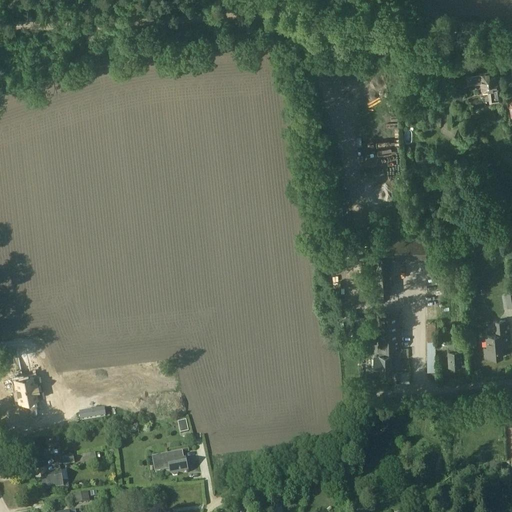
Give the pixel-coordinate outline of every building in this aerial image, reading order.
[(482,73),(466,75),(467,86),(480,84),(481,90),(482,90),(489,89),(491,101),(500,100),(498,88),(497,80),(495,80),(494,72),(488,72),(487,71),(484,72),(483,73),(482,73)] [(456,130),(447,145),(461,153),(470,137),(456,130)] [(384,194),(384,202),(395,202),(395,194),(384,194)] [(376,256),(374,256),(376,298),(388,298),(386,259),(386,256),(376,256)] [(399,313),(378,314),(379,350),(392,349),(400,349),(399,313)] [(488,348),(485,348),(485,358),(503,357),(501,343),(508,342),(506,326),(506,321),(496,321),(496,327),(497,335),(487,336),(488,348)] [(376,324),(366,324),(366,343),(376,343),(376,324)] [(435,331),(427,331),(427,355),(435,355),(435,331)] [(444,339),(438,339),(438,348),(448,347),(448,351),(448,352),(449,367),(462,366),(461,351),(460,341),(444,342),(444,339)] [(43,343),(34,345),(38,360),(47,358),(43,343)] [(379,357),(375,357),(375,373),(380,373),(393,373),(392,356),(392,349),(379,350),(379,356),(379,357)] [(32,377),(15,380),(17,389),(16,389),(17,395),(18,395),(20,402),(24,401),(27,415),(37,413),(35,399),(37,399),(35,393),(38,392),(36,383),(34,384),(32,377)] [(186,421),(178,423),(180,434),(188,432),(186,421)] [(183,452),(153,458),(156,473),(169,470),(170,473),(170,476),(172,475),(173,476),(177,476),(178,474),(187,472),(187,471),(188,470),(188,466),(186,465),(185,460),(183,452)] [(95,453),(82,455),(83,464),(96,462),(95,453)] [(62,456),(56,457),(56,459),(57,465),(74,463),(75,463),(74,455),(62,457),(62,456)] [(60,472),(41,475),(43,491),(62,488),(63,490),(68,490),(67,482),(62,483),(60,472)] [(89,492),(76,495),(77,504),(91,501),(89,492)]
